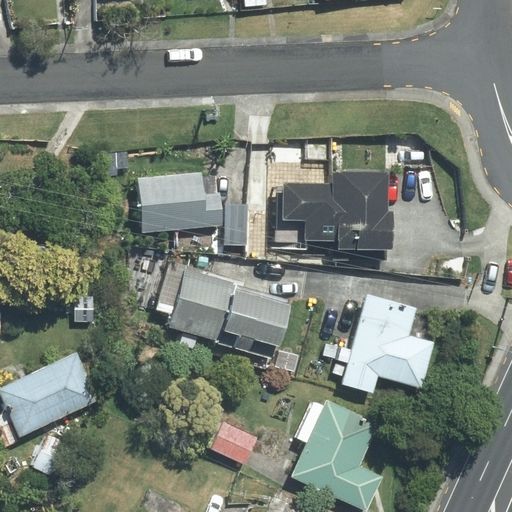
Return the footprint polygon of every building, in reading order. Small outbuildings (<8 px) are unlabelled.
[(264,0),(238,0),(239,11),(265,9),(264,0)] [(288,140),(287,159),(325,161),(326,142),(288,140)] [(316,186),(270,185),(270,220),(291,220),(291,240),(321,241),(321,249),(378,250),(379,212),(373,212),(374,175),(316,173),(316,186)] [(134,232),(215,226),(213,195),(202,196),(200,174),(129,180),(134,232)] [(264,205),(266,181),(243,179),(242,203),(264,205)] [(241,204),(218,204),(218,245),(241,245),(241,204)] [(213,252),(188,251),(188,269),(213,270),(213,252)] [(154,259),(131,253),(126,276),(149,282),(154,259)] [(161,314),(157,327),(205,340),(208,330),(265,346),(278,300),(167,269),(166,273),(159,272),(148,310),(161,314)] [(414,389),(427,344),(401,337),(408,311),(360,298),(335,385),(365,393),(370,376),(414,389)] [(68,354),(0,385),(0,448),(13,442),(11,437),(89,400),(68,354)] [(353,466),(370,428),(308,400),(291,437),(300,441),(284,477),(359,511),(375,476),(353,466)] [(251,439),(217,423),(205,449),(239,465),(251,439)]
